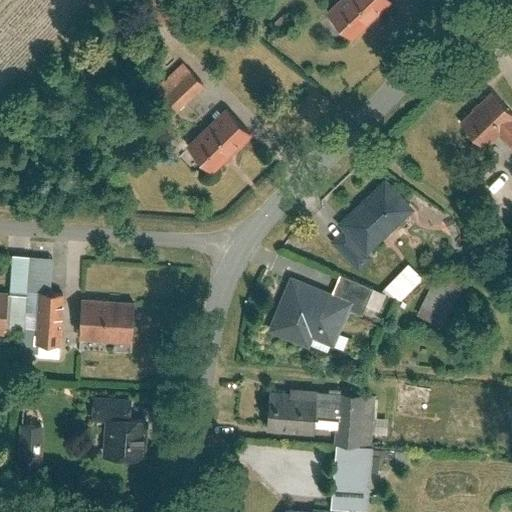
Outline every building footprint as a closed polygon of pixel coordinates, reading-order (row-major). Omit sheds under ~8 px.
[(173,0),(134,0),(168,33),(187,14),(173,0)] [(340,0),(324,17),(347,39),(385,0),(340,0)] [(156,100),(174,116),(202,82),(184,67),(156,100)] [(511,108),(492,87),(452,123),(473,146),(490,131),(507,149),(511,144),(511,128),(503,119),(511,111),(511,108)] [(219,105),(177,148),(207,176),(249,133),(219,105)] [(339,232),(326,245),(353,273),(369,257),(366,254),(412,209),(384,180),(335,228),(339,232)] [(26,256),(6,255),(5,285),(25,285),(26,256)] [(400,267),(379,291),(394,304),(415,281),(400,267)] [(329,294),(284,277),(263,333),(303,348),(307,337),(329,345),(345,302),(377,314),(383,296),(335,278),(329,294)] [(428,284),(419,308),(444,318),(454,294),(428,284)] [(33,292),(31,345),(58,346),(60,293),(33,292)] [(72,304),(70,337),(126,340),(128,307),(72,304)] [(271,391),(269,430),(317,433),(319,393),(271,391)] [(365,450),(368,398),(333,396),(330,447),(365,450)] [(108,419),(106,457),(142,459),(144,420),(108,419)] [(16,430),(14,471),(36,472),(38,432),(16,430)] [(330,447),(327,509),(362,511),(365,450),(330,447)]
